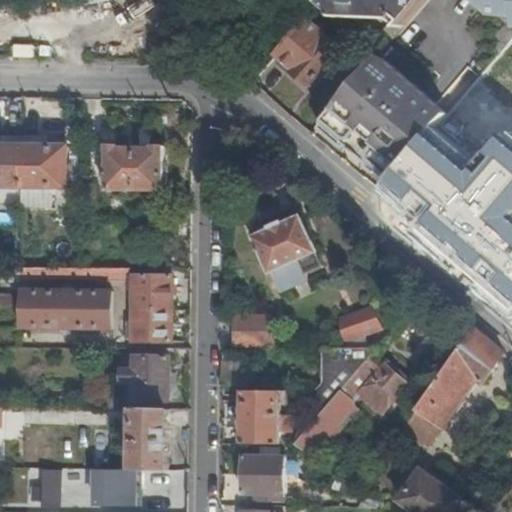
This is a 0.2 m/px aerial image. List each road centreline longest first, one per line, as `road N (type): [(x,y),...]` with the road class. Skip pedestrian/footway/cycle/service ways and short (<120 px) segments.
road 1 (residential): [(213,88),(207,511)]
road 2 (residential): [(511,336),(251,108),(213,88)]
road 3 (residential): [(213,88),(0,82)]
road 4 (unknown): [(511,359),(437,457)]
